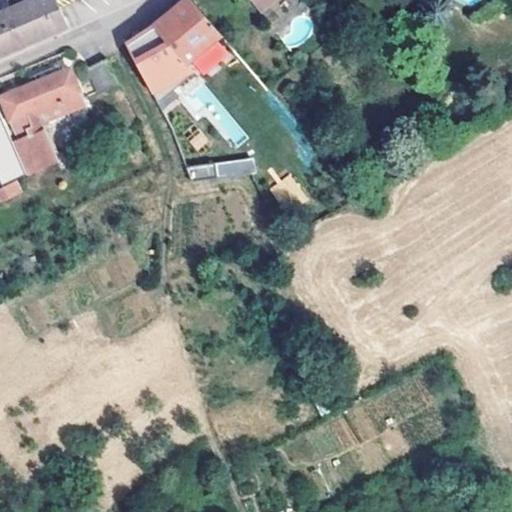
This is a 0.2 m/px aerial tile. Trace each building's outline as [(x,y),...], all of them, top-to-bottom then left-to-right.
[(0,0),(0,54),(67,24),(63,14),(56,0),(0,0)] [(186,0),(155,27),(180,56),(205,85),(217,75),(200,56),(223,35),(192,0),(186,0)] [(145,75),(180,56),(155,27),(127,44),(145,75)] [(120,85),(107,60),(88,69),(102,95),(120,85)] [(72,68),(53,77),(39,83),(3,98),(19,133),(28,130),(32,137),(45,131),(44,130),(89,109),(72,68)] [(39,83),(53,77),(50,70),(36,77),(39,83)] [(17,145),(29,174),(60,160),(45,131),(32,137),(17,145)] [(218,179),(255,172),(253,156),(215,162),(218,179)] [(189,178),(214,177),(213,164),(188,166),(189,178)] [(285,212),(307,197),(290,173),(269,187),(285,212)] [(0,202),(23,193),(17,180),(0,187),(0,202)]
